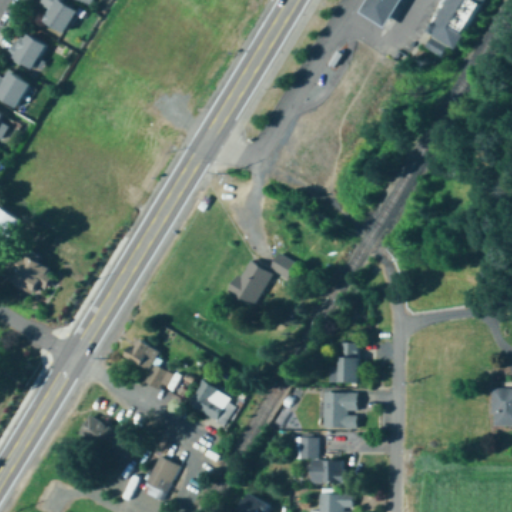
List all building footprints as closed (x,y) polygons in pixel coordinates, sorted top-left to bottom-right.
[(45,20),(67,34),(81,11),(64,1),(64,0),(42,0),(39,6),(49,12),(45,20)] [(408,0),(407,2),(402,10),(398,18),(393,26),(390,30),(364,15),(367,10),(372,2),(373,0),(408,0)] [(435,40),(428,36),(449,0),(489,0),(458,53),(450,49),(444,59),(429,50),(435,40)] [(34,71),(49,46),(28,33),(13,58),(34,71)] [(33,85),(12,73),(8,80),(0,75),(0,98),(19,109),(33,85)] [(0,143),(10,130),(1,124),(6,117),(0,112),(0,143)] [(21,218),(0,209),(0,237),(11,242),(21,218)] [(12,277),(38,299),(57,276),(32,254),(12,277)] [(273,269),(248,258),(231,297),(257,308),(273,272),(291,279),(298,262),(279,254),(273,269)] [(154,364),(161,351),(138,338),(128,357),(152,371),(146,382),(160,389),(169,373),(154,364)] [(361,383),(361,343),(342,343),(342,383),(361,383)] [(226,426),(240,401),(202,380),(188,405),(226,426)] [(492,426),(511,426),(511,388),(492,388),(492,426)] [(325,428),(359,429),(359,393),(325,393),(325,428)] [(80,435),(115,455),(127,436),(92,415),(80,435)] [(312,485),(345,486),(345,461),(318,461),(318,439),(294,439),(294,459),(312,459),(312,485)] [(142,493),(162,503),(180,467),(159,457),(142,493)] [(271,511),(274,508),(252,495),(242,511),(271,511)] [(353,511),(353,495),(320,495),(320,511),(353,511)]
